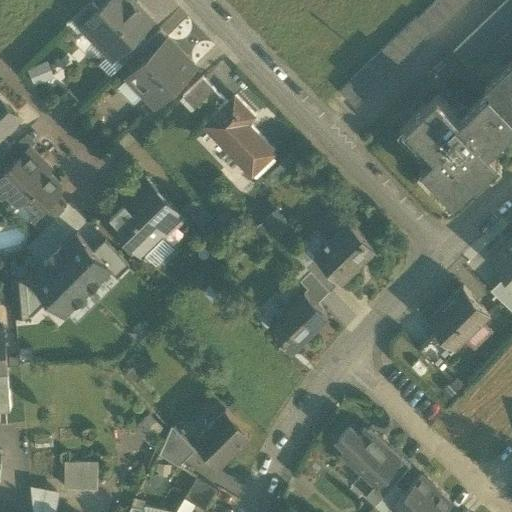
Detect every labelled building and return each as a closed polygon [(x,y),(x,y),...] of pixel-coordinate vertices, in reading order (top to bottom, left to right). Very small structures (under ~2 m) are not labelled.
[(90,0),(72,17),(81,27),(84,24),(83,23),(99,8),(91,0),(90,0)] [(105,45),(111,52),(111,51),(135,28),(138,31),(139,30),(151,19),(133,0),(107,0),(99,8),(83,23),(84,24),(89,29),(89,35),(99,45),(105,45)] [(449,0),(434,0),(434,1),(449,17),(458,9),(449,0)] [(465,0),(449,0),(458,9),(466,1),(465,0)] [(511,0),(503,0),(501,2),(511,13),(511,0)] [(434,1),(426,9),(441,25),(449,17),(434,1)] [(511,13),(501,2),(493,10),(510,28),(511,25),(511,13)] [(426,9),(417,17),(431,31),(433,33),(441,25),(426,9)] [(493,10),(485,18),(501,35),(510,28),(493,10)] [(423,39),(431,31),(417,17),(416,15),(407,23),(423,39)] [(485,18),(476,26),(493,43),(501,35),(485,18)] [(414,47),(423,39),(407,23),(398,31),(414,47)] [(476,26),(468,34),(485,51),(493,43),(476,26)] [(159,27),(147,39),(139,30),(138,31),(135,28),(111,51),(122,63),(140,46),(149,54),(168,36),(159,27)] [(406,56),(414,47),(398,31),(390,39),(406,56)] [(468,34),(460,42),(477,59),(485,51),(468,34)] [(144,92),(155,104),(195,65),(168,36),(149,54),(129,73),(145,89),(143,91),(144,92)] [(397,64),(406,56),(390,39),(381,48),(397,64)] [(460,42),(452,50),(469,67),(477,59),(460,42)] [(388,72),(397,64),(381,48),(373,56),(388,72)] [(111,74),(122,63),(111,51),(111,52),(99,62),(111,74)] [(380,80),(388,72),(373,56),(364,64),(380,80)] [(47,57),(27,64),(32,79),(52,72),(47,57)] [(511,58),(485,84),(490,88),(511,111),(511,58)] [(371,88),(380,80),(364,64),(356,72),(371,88)] [(363,97),(371,88),(356,72),(347,81),(363,97)] [(127,75),(143,91),(145,89),(129,73),(127,75)] [(185,92),(197,105),(216,87),(203,74),(185,92)] [(143,91),(127,75),(117,85),(133,101),(144,92),(143,91)] [(354,105),(363,97),(347,81),(339,89),(354,105)] [(511,122),(511,111),(490,88),(460,116),(437,92),(400,128),(413,141),(416,138),(432,154),(420,165),(434,179),(437,176),(454,194),(475,174),(477,175),(498,155),(485,142),(501,127),(504,130),(511,122)] [(21,114),(0,92),(0,134),(1,133),(21,114)] [(229,151),(251,173),(273,151),(245,121),(253,114),(235,95),(208,120),(234,147),(229,151)] [(16,155),(19,155),(30,145),(35,140),(25,130),(11,143),(8,147),(16,155)] [(11,143),(1,133),(0,134),(0,154),(8,147),(11,143)] [(30,196),(41,207),(55,193),(60,189),(60,181),(50,171),(50,168),(43,161),(43,158),(30,145),(19,155),(16,155),(8,163),(8,166),(0,173),(0,179),(4,184),(1,187),(17,204),(25,196),(30,196)] [(274,167),(286,179),(302,163),(291,151),(274,167)] [(103,214),(149,262),(151,260),(149,257),(147,251),(158,240),(155,236),(169,223),(172,226),(184,215),(144,174),(103,214)] [(29,218),(41,230),(67,205),(55,193),(41,207),(29,218)] [(181,205),(200,224),(211,213),(196,198),(193,194),(181,205)] [(320,256),(340,276),(374,244),(349,219),(328,239),(333,244),(320,256)] [(77,231),(62,245),(54,253),(87,288),(109,267),(110,265),(93,248),(77,231)] [(511,236),(492,255),(507,271),(511,276),(511,236)] [(105,237),(93,248),(110,265),(109,267),(117,275),(130,263),(105,237)] [(328,239),(316,251),(320,256),(333,244),(328,239)] [(52,251),(54,253),(62,245),(59,243),(52,251)] [(44,258),(46,261),(54,253),(52,251),(44,258)] [(305,262),(310,267),(330,287),(340,276),(320,256),(316,251),(305,262)] [(87,288),(54,253),(46,261),(32,274),(30,274),(49,294),(64,310),(87,288)] [(98,299),(120,278),(117,275),(109,267),(87,288),(98,299)] [(320,297),(330,287),(310,267),(300,277),(320,297)] [(511,276),(507,271),(491,286),(511,306),(511,276)] [(30,274),(12,276),(15,312),(32,310),(49,294),(30,274)] [(440,327),(455,343),(456,342),(489,310),(464,284),(430,317),(440,327)] [(270,320),(292,343),(307,329),(306,329),(315,320),(316,320),(327,310),(305,287),(270,320)] [(421,346),(438,363),(458,344),(456,342),(455,343),(440,327),(421,346)] [(0,402),(11,401),(8,362),(0,362),(0,402)] [(197,431),(219,455),(248,427),(226,404),(197,431)] [(134,420),(147,434),(163,420),(149,405),(134,420)] [(160,447),(179,458),(195,443),(172,419),(160,447)] [(341,446),(375,477),(401,449),(370,421),(366,425),(361,431),(357,428),(349,420),(338,432),(347,440),(341,446)] [(363,422),(357,428),(361,431),(366,425),(363,422)] [(372,481),(382,491),(395,476),(411,458),(401,449),(375,477),(372,481)] [(66,482),(97,483),(97,456),(67,455),(66,482)] [(393,499),(407,511),(436,511),(451,496),(420,467),(405,484),(392,498),(393,499)] [(183,492),(204,505),(218,482),(197,470),(183,492)] [(395,476),(382,491),(376,497),(386,506),(393,499),(392,498),(405,484),(395,476)] [(33,501),(55,506),(59,487),(31,480),(33,501)] [(124,511),(142,511),(145,501),(132,498),(124,511)]
